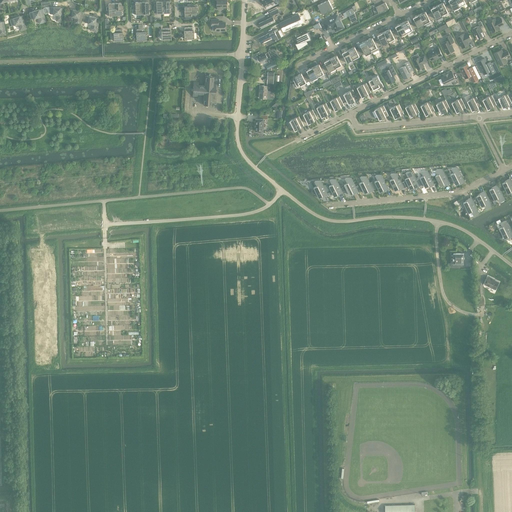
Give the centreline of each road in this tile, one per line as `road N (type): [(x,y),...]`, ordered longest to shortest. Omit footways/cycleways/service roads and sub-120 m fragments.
road 1 (unknown): [(0,79),(147,77),(134,198)]
road 2 (unclassified): [(282,190),(324,219),(450,225),(511,267)]
road 3 (unclassified): [(282,190),(250,213),(104,224),(103,200)]
road 4 (residential): [(350,114),(511,32)]
road 5 (residential): [(330,205),(458,194),(504,171)]
road 6 (unclassified): [(240,54),(238,152),(282,190)]
road 7 (residential): [(350,114),(358,128),(478,117)]
